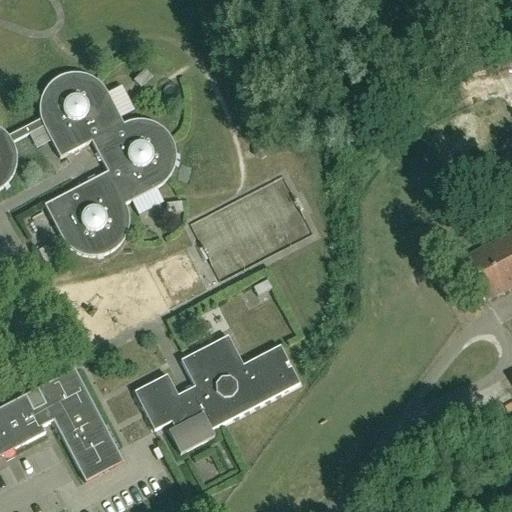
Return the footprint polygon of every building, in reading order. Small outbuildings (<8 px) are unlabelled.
[(0,191),(3,190),(5,187),(8,185),(10,183),(11,180),(13,177),(14,175),(15,172),(16,169),(16,166),(17,162),(17,159),(16,156),(16,153),(15,150),(14,147),(13,145),(43,129),(60,161),(91,144),(107,175),(45,207),(60,239),(62,242),(64,245),(66,247),(68,250),(71,252),(73,254),(76,255),(79,257),(82,258),(85,258),(88,259),(92,259),(95,259),(98,259),(101,258),(104,257),(107,256),(110,255),(113,253),(116,251),(118,249),(120,247),(122,244),(124,241),(126,238),(127,235),(128,232),(129,229),(129,226),(129,223),(129,219),(128,216),(128,213),(127,210),(125,207),(159,189),(161,187),(164,185),(166,183),(169,180),(170,178),(172,175),(173,172),(174,168),(175,165),(176,162),(176,159),(176,155),(175,152),(174,149),(173,145),(172,142),(172,141),(170,139),(168,136),(166,133),(163,131),(161,129),(158,127),(155,126),(152,125),(149,124),(146,123),(142,123),(139,122),(136,123),(133,123),(129,124),(126,125),(123,126),(108,96),(106,93),(104,90),(102,88),(100,85),(98,83),(95,81),(92,80),(89,78),(86,77),(83,77),(80,76),(77,76),(73,76),(70,76),(67,77),(64,78),(61,79),(57,80),(54,82),(52,84),(50,86),(47,89),(45,91),(44,94),(42,97),(41,100),(40,103),(40,106),(39,109),(39,112),(39,115),(40,119),(40,122),(8,138),(6,136),(4,134),(1,131),(0,130),(0,191)] [(511,152),(494,161),(511,195),(511,152)] [(169,206),(171,229),(186,228),(185,205),(169,206)] [(487,303),(511,289),(511,235),(465,260),(487,303)] [(175,298),(201,287),(190,260),(164,271),(175,298)] [(258,288),(261,298),(276,293),(273,283),(258,288)] [(134,395),(154,433),(170,424),(174,430),(167,434),(179,457),(214,439),(210,432),(299,386),(290,369),(287,371),(285,366),(288,364),(280,348),(242,368),(227,339),(180,363),(194,389),(177,398),(166,378),(134,395)] [(0,458),(45,435),(42,429),(53,423),(58,433),(85,485),(123,465),(117,453),(74,372),(36,392),(25,397),(0,410),(0,458)]
